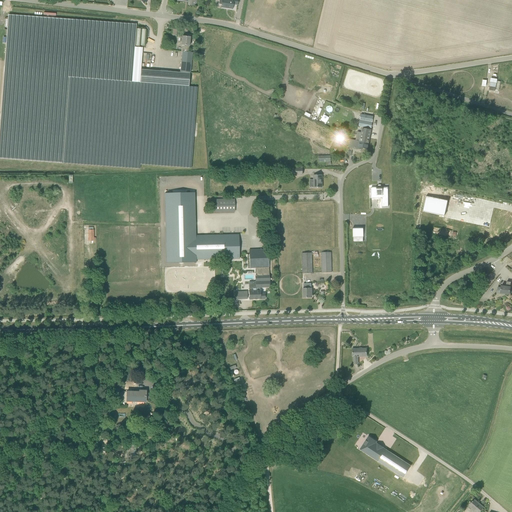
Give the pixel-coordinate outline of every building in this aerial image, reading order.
[(222,0),(221,7),(227,8),(232,9),(233,4),(237,5),(237,0),(222,0)] [(182,52),(180,72),(147,70),(141,69),(143,48),(135,47),(136,25),(130,24),(8,15),(4,68),(1,118),(0,125),(0,158),(140,169),(140,165),(169,167),(191,168),(193,137),(194,132),(197,87),(189,87),(190,73),(191,64),(191,62),(192,53),(188,52),(183,52),(182,52)] [(184,45),(183,52),(188,52),(189,46),(190,37),(182,36),(181,45),(184,45)] [(373,116),(361,114),(359,126),(371,129),(373,116)] [(368,143),(369,138),(371,130),(362,129),(362,133),(358,132),(357,141),(360,141),(360,142),(368,143)] [(360,141),(357,141),(353,140),(351,148),(359,149),(359,147),(367,149),(368,143),(360,142),(360,141)] [(322,175),(314,175),(314,187),(322,187),(322,175)] [(383,187),(383,185),(377,185),(377,187),(371,187),(371,198),(378,198),(378,196),(382,196),(382,207),(388,207),(388,187),(383,187)] [(234,258),(239,258),(239,235),(224,236),(224,237),(196,238),(195,192),(165,193),(166,263),(196,262),(196,258),(224,258),(224,259),(229,259),(229,256),(234,255),(234,258)] [(441,199),(422,195),(419,210),(438,214),(441,199)] [(214,199),(214,212),(235,212),(235,199),(214,199)] [(353,229),(353,237),(363,237),(363,229),(353,229)] [(249,291),(249,299),(265,298),(265,294),(260,294),(260,291),(260,287),(270,287),(268,249),(249,250),(250,268),(255,268),(256,282),(249,282),(249,291)] [(331,272),(331,252),(321,252),(322,273),(331,272)] [(303,273),(312,273),(312,253),(302,253),(303,273)] [(498,286),(497,293),(503,294),(503,293),(509,294),(511,282),(507,282),(506,287),(498,286)] [(303,289),(303,298),(310,297),(310,295),(312,295),(311,288),(311,284),(303,284),(303,289)] [(358,364),(358,363),(362,361),(363,360),(366,356),(366,349),(352,349),(352,357),(353,357),(353,364),(358,364)] [(127,391),(126,401),(146,402),(146,391),(139,390),(139,392),(127,391)] [(381,448),(375,444),(376,443),(377,442),(369,437),(360,449),(361,450),(347,471),(407,510),(427,478),(381,448)] [(473,510),(474,511),(473,511),(479,511),(483,507),(474,499),(469,505),(474,509),(473,510)]
